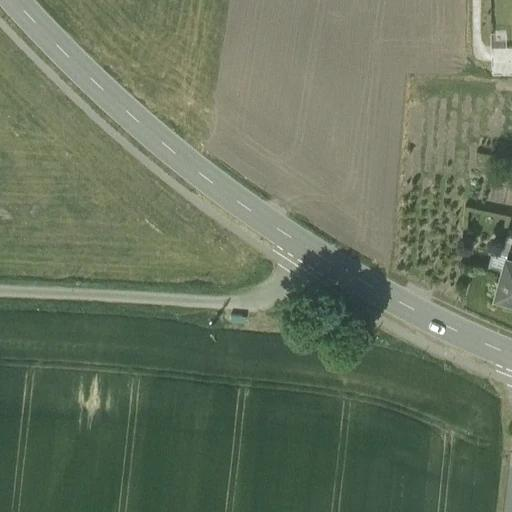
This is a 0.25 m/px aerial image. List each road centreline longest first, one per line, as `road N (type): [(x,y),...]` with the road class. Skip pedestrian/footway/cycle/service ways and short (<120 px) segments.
road 1 (tertiary): [(13,0),(173,152),(311,251)]
road 2 (unclassified): [(311,251),(270,294),(249,301),(0,290)]
road 3 (tertiary): [(311,251),(511,355)]
